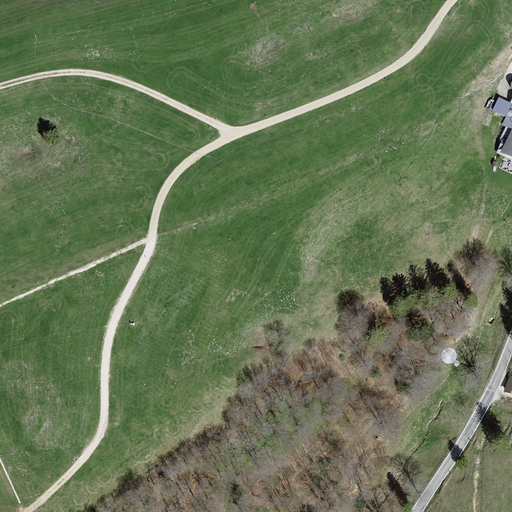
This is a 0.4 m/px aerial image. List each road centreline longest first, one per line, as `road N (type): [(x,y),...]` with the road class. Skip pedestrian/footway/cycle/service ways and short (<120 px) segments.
road 1 (track): [(151,237),(163,191),(187,161),(380,75),(412,53),(452,0)]
road 2 (track): [(151,237),(114,319),(100,431),(27,511)]
road 3 (track): [(356,511),(454,365),(473,354),(496,277),(511,254)]
road 4 (track): [(236,134),(99,74),(58,72),(0,85)]
road 5 (tertiary): [(416,511),(480,411),(511,341)]
